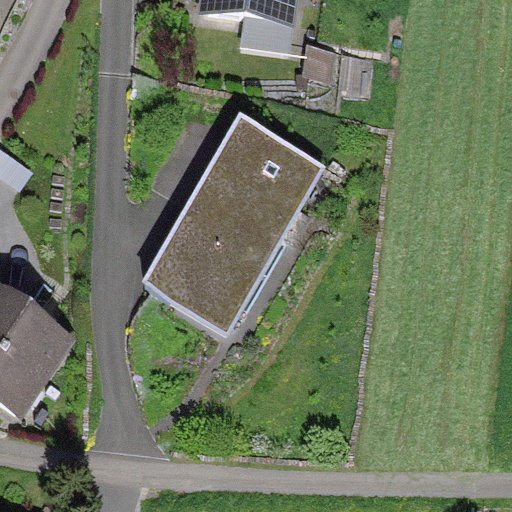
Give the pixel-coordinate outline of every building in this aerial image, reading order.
[(198,0),(197,13),(244,19),(296,27),(299,0),(198,0)] [(292,53),(296,27),(244,19),(240,46),(292,53)] [(241,113),(143,281),(228,334),(325,165),(241,113)] [(34,172),(0,149),(0,177),(21,192),(34,172)] [(0,283),(0,405),(23,421),(79,337),(0,283)]
